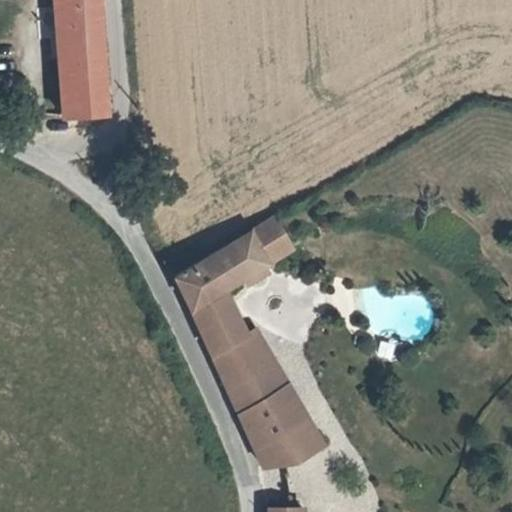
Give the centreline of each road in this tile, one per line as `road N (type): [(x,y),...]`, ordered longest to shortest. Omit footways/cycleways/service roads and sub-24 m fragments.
road 1 (unclassified): [(113,212),(143,258),(234,456),(242,511)]
road 2 (residential): [(113,212),(123,134),(114,0)]
road 3 (unclassified): [(0,151),(42,166),(113,212)]
